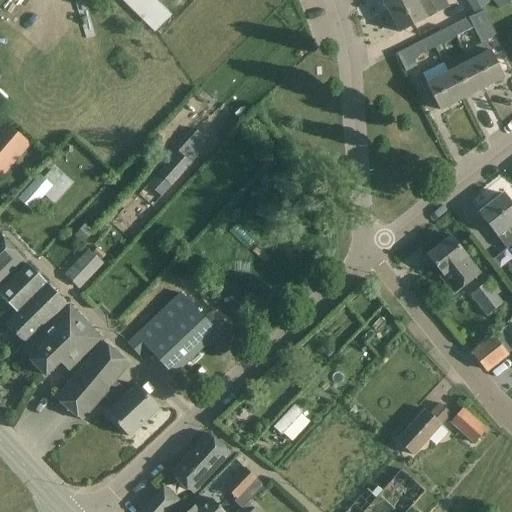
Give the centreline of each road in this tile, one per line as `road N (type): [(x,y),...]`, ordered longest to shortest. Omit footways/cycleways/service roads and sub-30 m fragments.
road 1 (residential): [(188,411),(0,222)]
road 2 (residential): [(380,260),(347,27),(333,0)]
road 3 (residential): [(188,411),(380,260)]
road 4 (residential): [(511,417),(453,361),(380,260)]
road 5 (residential): [(380,260),(511,145)]
road 6 (residential): [(188,411),(309,511)]
road 7 (residential): [(77,511),(188,411)]
